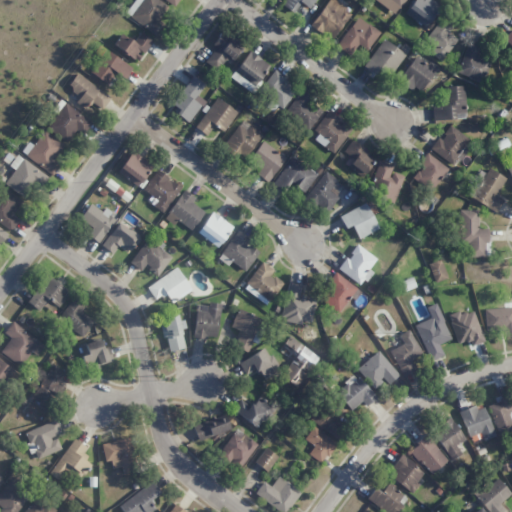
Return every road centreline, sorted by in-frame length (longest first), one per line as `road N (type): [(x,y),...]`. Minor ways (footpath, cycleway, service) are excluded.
road 1 (residential): [(223,0),(0,292)]
road 2 (residential): [(43,236),(131,311),(168,446),(238,511)]
road 3 (residential): [(321,511),(418,406),(478,371),(511,366)]
road 4 (residential): [(232,0),(400,125)]
road 5 (residential): [(136,115),(300,236)]
